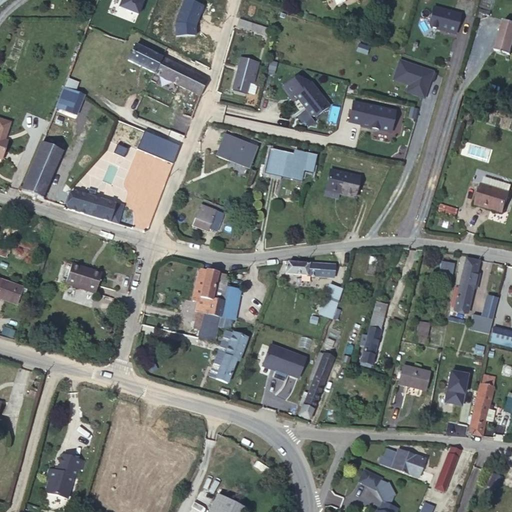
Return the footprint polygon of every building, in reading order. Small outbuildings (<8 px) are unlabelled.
[(424,25),(453,33),(459,12),(430,3),(424,25)] [(268,29),(238,19),(236,28),(247,32),(248,29),(266,35),(268,29)] [(509,54),(511,42),(511,22),(502,20),(502,21),(494,50),(509,55),(509,54)] [(84,55),(94,30),(86,27),(76,52),(84,55)] [(205,79),(135,45),(128,61),(191,92),(200,95),(205,79)] [(405,84),(403,91),(423,98),(433,69),(397,57),(390,79),(405,84)] [(253,84),(258,64),(240,59),(231,89),(246,94),(249,83),(253,84)] [(279,84),(290,96),(292,95),(311,116),(327,102),(297,69),(279,84)] [(78,85),(65,79),(62,87),(75,92),(78,85)] [(84,96),(62,87),(54,107),(76,116),(84,96)] [(192,119),(200,95),(191,92),(182,115),(192,119)] [(388,131),(393,109),(349,98),(344,120),(388,131)] [(58,133),(60,127),(48,122),(46,128),(58,133)] [(46,128),(40,142),(62,152),(68,137),(58,133),(46,128)] [(248,144),(225,135),(224,138),(247,146),(248,144)] [(224,138),(223,137),(216,158),(230,163),(231,160),(248,166),(247,170),(248,170),(255,149),(247,146),(224,138)] [(304,158),(271,151),(266,173),(281,176),(282,172),(300,177),(302,170),(311,172),(314,156),(304,154),(304,158)] [(355,198),(359,178),(329,170),(325,191),(336,193),(336,191),(339,192),(339,194),(355,198)] [(490,179),(483,177),(481,184),(488,186),(490,179)] [(503,211),(510,185),(490,179),(488,186),(481,184),(479,184),(474,202),(481,204),(480,206),(490,209),(490,207),(503,211)] [(109,222),(115,204),(111,202),(73,191),(68,209),(109,222)] [(336,193),(325,191),(323,196),(337,199),(339,194),(339,192),(336,191),(336,193)] [(456,209),(439,204),(436,213),(454,217),(456,209)] [(216,212),(200,206),(192,226),(208,232),(209,228),(212,221),(220,224),(223,215),(216,212)] [(209,228),(217,231),(220,224),(212,221),(209,228)] [(455,288),(453,298),(456,299),(454,309),(467,312),(471,294),(472,294),(479,262),(465,259),(459,289),(455,288)] [(451,279),(454,265),(441,262),(438,276),(451,279)] [(334,266),(287,263),(285,274),(333,278),(334,266)] [(95,293),(101,273),(71,264),(65,284),(95,293)] [(199,302),(206,271),(199,269),(192,300),(199,302)] [(228,276),(206,271),(199,302),(197,312),(219,318),(228,276)] [(22,288),(0,280),(0,299),(16,305),(18,299),(19,299),(19,298),(20,293),(22,288)] [(341,290),(328,285),(319,314),(332,318),(341,290)] [(239,290),(226,287),(219,317),(233,320),(239,290)] [(488,297),(483,318),(491,320),(496,299),(488,297)] [(376,302),(373,315),(384,318),(387,305),(376,302)] [(197,312),(195,321),(217,327),(219,318),(197,312)] [(370,368),(384,318),(373,315),(367,336),(362,335),(360,345),(364,346),(359,364),(370,368)] [(483,318),(472,315),(469,330),(489,334),(492,320),(491,320),(483,318)] [(199,330),(197,338),(214,342),(217,327),(195,321),(193,328),(199,330)] [(429,324),(419,322),(414,342),(425,344),(429,324)] [(15,331),(5,328),(2,335),(12,338),(15,331)] [(510,332),(493,328),(489,342),(506,346),(510,332)] [(215,379),(233,333),(225,331),(208,376),(215,379)] [(247,339),(233,333),(215,379),(227,383),(236,361),(238,361),(247,339)] [(296,377),(304,354),(266,341),(258,365),(296,377)] [(301,397),(299,405),(302,406),(298,416),(308,420),(315,402),(332,359),(318,354),(309,378),(313,380),(306,399),(301,397)] [(402,366),(398,385),(425,391),(429,373),(402,366)] [(448,368),(441,367),(439,374),(446,376),(448,368)] [(306,378),(300,375),(294,386),(300,388),(306,378)] [(490,378),(483,376),(481,385),(480,385),(469,434),(482,437),(489,405),(493,388),(488,386),(490,378)] [(37,392),(40,382),(33,380),(30,390),(37,392)] [(37,393),(30,390),(27,396),(35,399),(37,393)] [(435,488),(444,492),(460,452),(451,448),(435,488)] [(418,477),(425,460),(398,450),(396,454),(387,450),(384,458),(382,457),(379,463),(403,472),(403,473),(404,473),(404,472),(418,477)] [(81,469),(83,461),(62,455),(57,473),(54,472),(53,470),(49,469),(46,479),(49,480),(46,491),(47,493),(67,499),(73,476),(75,477),(78,469),(81,469)] [(372,475),(364,471),(359,482),(367,486),(372,475)] [(502,478),(492,474),(487,486),(497,489),(502,478)] [(380,479),(372,475),(367,486),(376,489),(380,479)] [(242,511),(244,508),(218,495),(209,511),(242,511)] [(395,511),(397,509),(382,502),(377,511),(375,511),(395,511)] [(431,511),(434,507),(424,503),(419,511),(431,511)]
